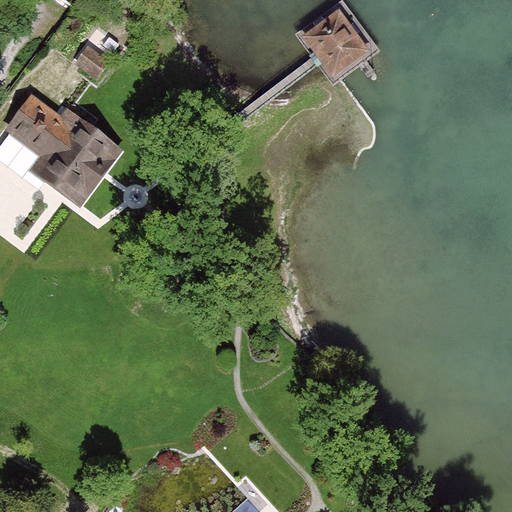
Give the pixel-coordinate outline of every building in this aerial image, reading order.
[(339,78),(380,48),(346,3),(306,32),(339,78)] [(87,50),(77,64),(92,76),(103,62),(87,50)] [(59,124),(29,101),(7,130),(54,166),(44,179),(74,202),(113,151),(66,115),(59,124)] [(104,245),(119,222),(106,213),(91,236),(104,245)] [(139,371),(148,420),(198,410),(188,361),(139,371)] [(97,431),(145,424),(138,374),(62,384),(66,413),(94,409),(97,431)]
